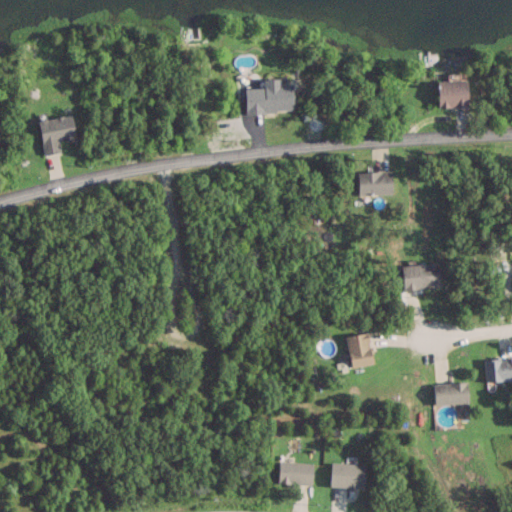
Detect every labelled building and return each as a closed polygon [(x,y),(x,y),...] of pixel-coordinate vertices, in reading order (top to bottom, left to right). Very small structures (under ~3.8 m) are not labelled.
[(245,87),(246,113),(294,111),(293,82),(281,83),(281,77),(264,78),(264,86),(245,87)] [(438,106),(469,105),(468,78),(437,79),(438,106)] [(76,138),(73,114),(39,118),(43,153),(60,151),(59,140),(76,138)] [(393,194),(393,170),(357,170),(357,194),(393,194)] [(440,287),(438,262),(401,265),(403,289),(440,287)] [(351,366),(374,362),(369,331),(346,335),(351,366)] [(511,380),(511,358),(484,358),(484,380),(511,380)] [(469,403),(469,382),(434,382),(434,403),(469,403)] [(313,461),(278,461),(278,482),(313,482),(313,461)] [(366,462),(331,461),(330,484),(366,486),(366,462)]
